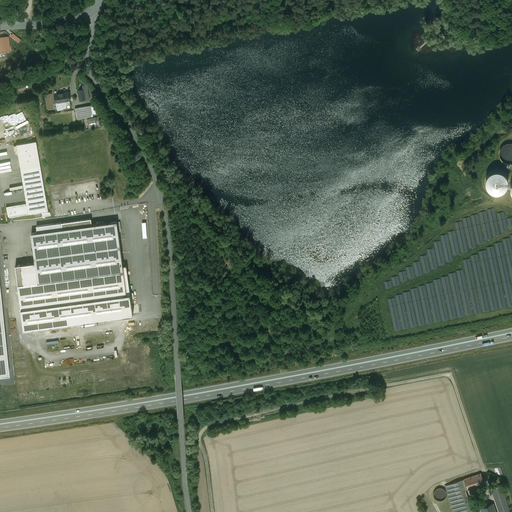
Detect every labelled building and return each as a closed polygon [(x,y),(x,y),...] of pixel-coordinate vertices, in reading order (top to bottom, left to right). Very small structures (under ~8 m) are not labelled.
[(0,51),(10,50),(9,37),(0,38),(0,51)] [(83,89),(78,90),(80,101),(89,99),(87,85),(82,85),(83,89)] [(68,92),(55,94),(57,110),(63,109),(62,102),(69,101),(70,101),(68,92)] [(91,105),(76,108),(78,119),(93,116),(91,105)] [(99,117),(87,119),(89,128),(100,126),(99,117)] [(26,203),(28,214),(48,210),(36,141),(16,145),(26,203)] [(504,162),(507,163),(510,163),(511,163),(511,143),(507,143),(504,145),(502,147),(500,150),(499,153),(500,156),(502,159),(504,162)] [(488,189),(491,192),(495,193),(498,193),(502,192),(505,190),(507,186),(508,183),(508,179),(506,176),(504,173),(500,171),(497,171),(493,171),(490,173),(487,175),(486,179),(485,182),(486,186),(488,189)] [(62,213),(60,195),(54,196),(57,214),(62,213)] [(8,217),(28,214),(26,203),(6,207),(8,217)] [(37,232),(31,233),(35,262),(38,283),(124,271),(117,222),(92,225),(91,219),(36,226),(37,232)] [(38,283),(35,262),(15,265),(24,329),(133,315),(130,294),(127,294),(124,271),(38,283)] [(0,375),(9,375),(0,291),(0,375)] [(481,474),(464,479),(468,490),(485,484),(481,474)] [(470,497),(468,490),(464,479),(453,483),(459,501),(466,499),(470,497)] [(492,489),(499,511),(509,511),(501,486),(492,489)] [(435,496),(436,498),(438,499),(440,500),(443,499),(445,498),(446,496),(447,494),(446,492),(445,490),(443,488),(441,488),(439,488),(437,490),(435,491),(435,493),(435,496)] [(470,511),(468,502),(460,505),(462,511),(470,511)] [(481,511),(496,511),(493,503),(480,508),(481,511)]
